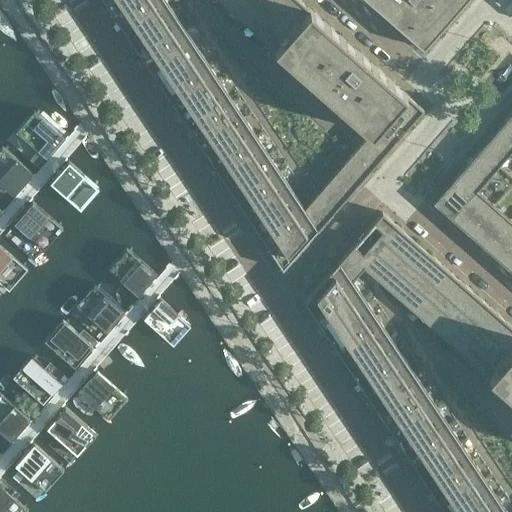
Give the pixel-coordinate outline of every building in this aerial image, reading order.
[(102,0),(282,269),(423,109),(299,0),(102,0)] [(367,0),(423,49),(465,0),(367,0)] [(33,110),(15,131),(45,158),(64,137),(33,110)] [(507,156),(511,150),(511,112),(488,139),(497,147),(507,156)] [(497,147),(488,139),(461,170),(480,187),(507,156),(497,147)] [(0,181),(13,194),(32,173),(2,146),(0,148),(0,181)] [(81,208),(99,187),(69,160),(51,181),(81,208)] [(461,170),(433,202),(451,218),(476,189),(477,188),(478,189),(480,187),(461,170)] [(476,189),(451,218),(467,233),(493,204),(476,190),(476,189)] [(63,228),(33,202),(14,223),(44,250),(63,228)] [(493,204),(467,233),(484,248),(510,219),(493,204)] [(304,301),(444,511),(511,511),(511,325),(382,212),(304,301)] [(511,221),(510,219),(484,248),(501,263),(511,250),(511,221)] [(0,282),(9,290),(27,269),(0,244),(0,282)] [(137,295),(156,274),(126,248),(108,269),(137,295)] [(511,250),(501,263),(511,271),(511,250)] [(106,331),(124,310),(94,284),(75,305),(106,331)] [(171,347),(190,326),(160,299),(142,320),(171,347)] [(42,342),(43,342),(73,369),(74,369),(75,369),(75,368),(93,349),(93,348),(93,347),(93,346),(63,319),(62,319),(61,319),(60,319),(60,320),(42,339),(42,340),(42,341),(42,342)] [(31,356),(12,377),(43,403),(61,382),(31,356)] [(108,419),(127,398),(97,371),(78,392),(108,419)] [(0,430),(10,440),(29,419),(0,393),(0,430)] [(95,434),(65,408),(47,428),(77,455),(95,434)] [(45,491),(63,470),(33,444),(15,465),(45,491)] [(0,511),(27,511),(28,511),(0,485),(0,511)]
